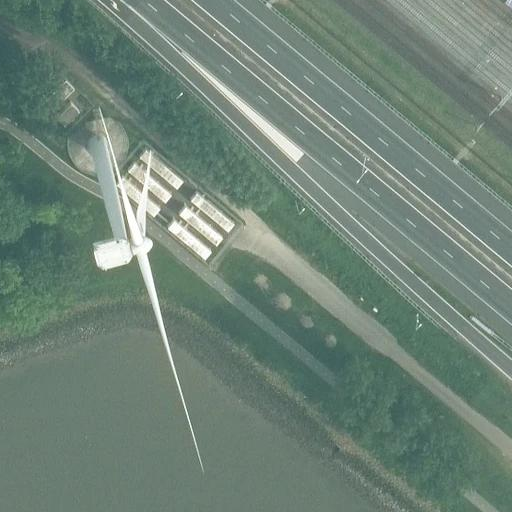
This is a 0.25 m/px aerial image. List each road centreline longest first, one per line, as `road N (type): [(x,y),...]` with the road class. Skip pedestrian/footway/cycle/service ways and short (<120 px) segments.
road 1 (motorway): [(131,0),(181,65),(511,371)]
road 2 (motorway): [(140,0),(511,324)]
road 3 (motorway): [(511,248),(214,0)]
